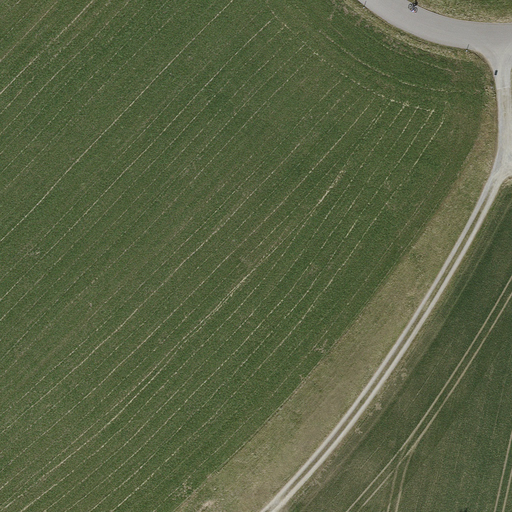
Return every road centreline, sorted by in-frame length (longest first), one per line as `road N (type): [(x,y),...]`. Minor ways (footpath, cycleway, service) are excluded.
road 1 (track): [(501,41),(509,157),(397,353),(269,511)]
road 2 (tertiary): [(379,0),(421,23),(511,39)]
